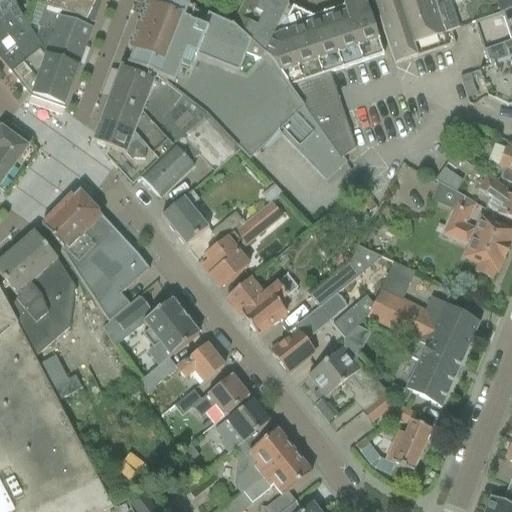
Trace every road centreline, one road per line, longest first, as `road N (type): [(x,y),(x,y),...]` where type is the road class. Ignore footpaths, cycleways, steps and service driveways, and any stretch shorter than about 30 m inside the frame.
road 1 (residential): [(67,155),(135,215),(363,511)]
road 2 (residential): [(450,511),(511,348)]
